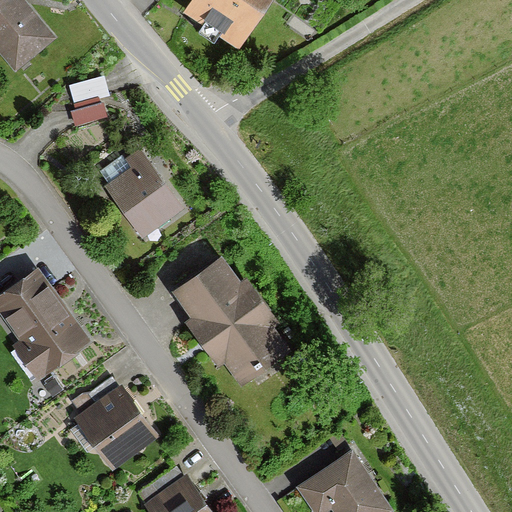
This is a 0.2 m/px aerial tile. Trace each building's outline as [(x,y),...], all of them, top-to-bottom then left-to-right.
[(57,41),(22,0),(0,0),(0,54),(17,74),(57,41)] [(271,0),(192,0),(183,15),(238,51),(271,0)] [(79,120),(114,110),(102,71),(68,81),(79,120)] [(183,211),(140,151),(125,162),(131,171),(105,189),(142,240),(183,211)] [(237,282),(218,256),(168,294),(189,321),(183,325),(218,370),(225,365),(242,388),(290,353),(272,329),(278,324),(243,277),(237,282)] [(91,346),(36,269),(0,294),(0,314),(19,342),(12,346),(38,383),(91,346)] [(161,433),(122,379),(74,413),(112,467),(117,464),(158,435),(161,433)] [(391,511),(351,451),(294,490),(308,511),(391,511)] [(211,511),(184,478),(144,510),(146,511),(211,511)]
